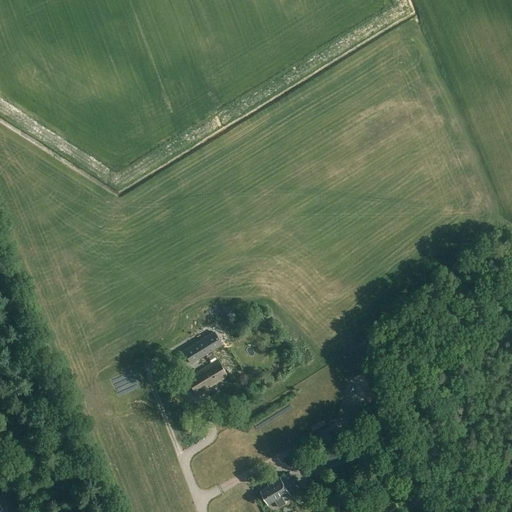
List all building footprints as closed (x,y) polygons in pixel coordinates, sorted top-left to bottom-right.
[(265,312),(255,318),(258,324),(268,318),(265,312)] [(214,332),(183,351),(191,363),(221,344),(214,332)] [(228,375),(214,354),(209,357),(213,363),(187,379),(197,395),(205,390),(203,387),(207,384),(209,387),(228,375)] [(177,390),(178,384),(168,382),(166,388),(177,390)] [(321,448),(307,451),(311,467),(349,457),(344,438),(320,444),(321,448)] [(291,495),(290,494),(297,490),(288,473),(281,477),(280,477),(268,484),(269,486),(261,490),(269,504),(275,501),(279,507),(286,503),(284,499),(291,495)]
